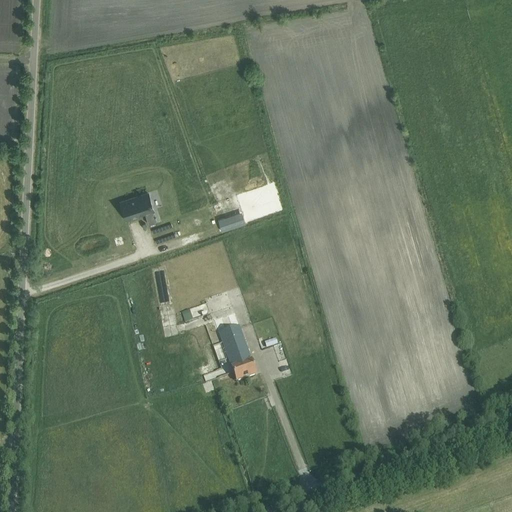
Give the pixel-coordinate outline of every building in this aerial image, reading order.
[(148,193),(121,202),(126,219),(132,217),(133,218),(134,218),(133,216),(136,215),(137,217),(138,216),(137,215),(145,212),(149,224),(156,222),(152,210),(154,210),(148,193)] [(163,290),(164,320),(176,319),(174,290),(163,290)] [(279,340),(268,300),(249,305),(261,345),(279,340)] [(214,320),(236,381),(256,374),(234,313),(214,320)] [(179,334),(178,326),(173,327),(172,323),(166,324),(167,335),(179,334)] [(197,349),(202,359),(221,350),(217,340),(197,349)] [(227,370),(222,356),(211,359),(215,373),(227,370)]
